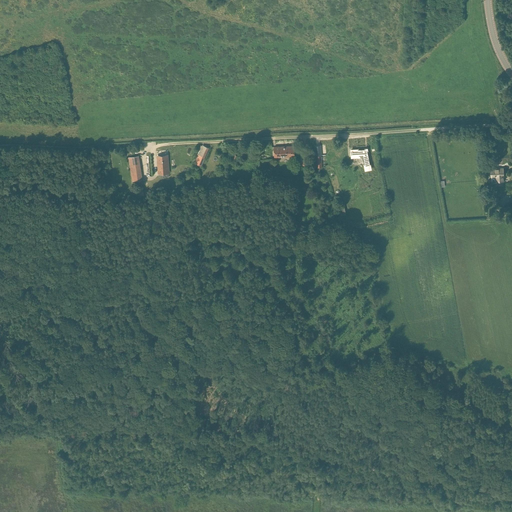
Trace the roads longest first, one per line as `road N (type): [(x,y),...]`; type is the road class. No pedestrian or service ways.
road 1 (track): [(511,469),(433,476),(342,461),(285,439),(146,419),(37,413),(0,422)]
road 2 (track): [(92,145),(511,122)]
